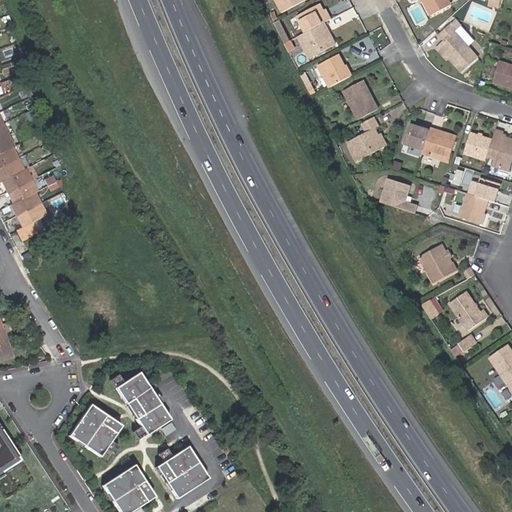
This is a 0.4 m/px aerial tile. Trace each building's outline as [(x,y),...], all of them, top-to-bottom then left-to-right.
[(272,0),(280,14),(304,0),(272,0)] [(419,0),(420,1),(427,15),(448,4),(445,0),(419,0)] [(488,0),(488,8),(497,9),(498,0),(488,0)] [(295,23),(301,36),(312,30),(318,27),(321,25),(330,21),(326,13),(323,15),(320,9),(295,23)] [(438,47),(448,59),(461,73),(477,59),(454,33),(455,32),(449,25),(437,35),(443,42),(438,47)] [(318,27),(312,30),(301,36),(295,39),(306,60),(332,47),(326,34),(322,36),(318,27)] [(446,61),(448,59),(438,47),(436,49),(446,61)] [(314,68),(326,90),(346,80),(348,79),(345,72),(342,73),(341,70),(334,58),(314,68)] [(511,67),(499,64),(492,83),(511,89),(511,67)] [(346,107),(368,95),(361,81),(339,94),(346,107)] [(354,122),(376,110),(368,95),(346,107),(354,122)] [(371,120),(359,127),(363,135),(344,145),(355,165),(382,150),(376,138),(373,132),(376,129),(371,120)] [(1,123),(0,123),(0,150),(10,146),(12,145),(7,134),(1,123)] [(423,152),(430,131),(420,128),(419,130),(409,127),(403,146),(423,152)] [(457,138),(430,129),(430,131),(422,155),(449,164),(457,138)] [(503,135),(495,132),(492,141),(486,159),(494,162),(492,168),(509,174),(511,166),(511,141),(502,138),(503,135)] [(464,155),(486,162),(486,159),(492,141),(470,134),(464,155)] [(378,137),(376,138),(382,150),(385,148),(378,137)] [(0,150),(0,178),(5,189),(11,200),(9,201),(15,212),(21,224),(43,212),(37,201),(31,189),(34,187),(28,177),(23,166),(21,167),(15,156),(10,146),(0,150)] [(463,171),(457,169),(453,183),(459,185),(463,171)] [(47,181),(54,177),(50,171),(43,174),(47,181)] [(387,179),(379,203),(392,207),(414,215),(417,207),(405,203),(410,187),(387,179)] [(486,201),(494,204),(499,189),(481,183),(476,198),(478,198),(486,201)] [(486,201),(478,198),(476,198),(467,195),(464,205),(462,205),(458,218),(459,219),(478,225),(482,213),(483,212),(486,201)] [(43,212),(21,224),(15,227),(21,237),(40,228),(45,217),(43,212)] [(421,273),(428,286),(452,274),(445,262),(442,263),(439,257),(441,256),(438,249),(415,262),(416,265),(406,270),(411,279),(421,273)] [(439,257),(442,263),(445,262),(448,260),(444,254),(441,256),(439,257)] [(462,273),(466,281),(473,276),(469,269),(462,273)] [(449,305),(467,333),(486,320),(481,313),(466,292),(449,305)] [(423,303),(432,318),(445,310),(436,295),(423,303)] [(465,352),(476,344),(470,336),(459,344),(465,352)] [(490,357),(511,391),(511,351),(508,346),(490,357)] [(135,369),(111,385),(142,433),(166,417),(135,369)] [(117,423),(85,402),(64,433),(96,454),(117,423)] [(0,470),(0,471),(6,468),(2,462),(13,455),(0,435),(0,470)] [(203,475),(182,443),(150,464),(172,496),(203,475)] [(16,460),(13,455),(2,462),(6,468),(16,460)] [(123,511),(150,494),(129,462),(98,483),(117,511),(123,511)]
